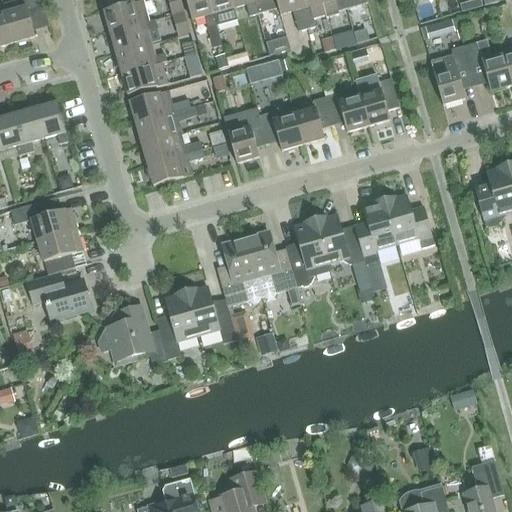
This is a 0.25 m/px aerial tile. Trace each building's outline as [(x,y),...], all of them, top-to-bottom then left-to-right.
[(5,15),(14,45),(35,39),(28,13),(45,9),(42,0),(23,0),(1,6),(4,16),(5,15)] [(166,0),(172,17),(184,14),(180,0),(166,0)] [(222,49),(216,28),(208,0),(184,0),(191,22),(204,19),(213,51),(222,49)] [(237,22),(234,10),(230,0),(208,0),(216,28),(237,22)] [(249,19),(258,17),(253,0),(230,0),(234,10),(246,7),(249,19)] [(253,0),(258,17),(278,11),(274,0),(253,0)] [(307,31),(305,23),(298,0),(274,0),(278,11),(280,17),(293,14),(296,26),(298,33),(307,31)] [(298,0),(305,23),(307,31),(315,28),(313,21),(326,18),(320,0),(298,0)] [(338,14),(346,11),(343,0),(320,0),(326,18),(326,19),(338,16),(338,14)] [(343,0),(346,11),(348,19),(357,17),(352,0),(343,0)] [(110,35),(149,24),(143,2),(104,13),(110,35)] [(470,3),(460,6),(462,14),(473,11),(470,3)] [(184,14),(172,17),(178,40),(191,36),(184,14)] [(5,15),(4,16),(0,16),(0,49),(14,45),(5,15)] [(116,56),(151,45),(148,33),(157,30),(155,22),(149,24),(110,35),(116,56)] [(353,32),(342,35),(346,49),(357,46),(357,45),(354,35),(353,32)] [(362,32),(354,35),(357,45),(365,43),(362,32)] [(286,40),(266,46),(270,58),(289,52),(286,40)] [(331,40),(322,43),(325,55),(334,52),(331,40)] [(511,88),(511,87),(504,58),(492,61),(487,42),(464,49),(471,72),(483,68),(491,94),(511,88)] [(122,76),(161,65),(167,64),(164,56),(155,58),(151,45),(116,56),(122,76)] [(192,45),(182,48),(185,58),(195,56),(192,46),(192,45)] [(458,76),(471,72),(464,49),(451,52),(453,57),(430,64),(443,108),(465,102),(458,76)] [(246,55),(226,61),(228,69),(248,64),(246,55)] [(224,57),(215,60),(218,72),(227,69),(224,57)] [(287,61),(280,63),(282,73),(290,71),(287,61)] [(128,98),(158,89),(158,90),(168,87),(163,73),(161,65),(122,76),(128,98)] [(265,69),(251,73),(255,89),(269,85),(265,69)] [(223,78),(213,81),(217,95),(227,92),(223,78)] [(360,99),(368,129),(390,123),(387,113),(399,110),(391,81),(379,85),(379,87),(358,93),(360,99)] [(368,129),(360,99),(339,105),(337,97),(335,97),(330,91),(323,93),(325,100),(333,129),(344,125),(347,135),(368,129)] [(189,102),(173,106),(169,93),(130,105),(136,126),(191,110),(189,102)] [(322,132),(333,129),(325,100),(313,103),(314,106),(293,112),(303,147),(325,141),(322,132)] [(36,111),(44,141),(57,137),(60,147),(69,144),(57,105),(36,111)] [(203,107),(194,109),(197,118),(206,116),(203,107)] [(136,126),(142,147),(181,135),(183,135),(180,125),(197,118),(194,109),(191,110),(136,126)] [(32,145),(44,141),(36,111),(15,117),(26,156),(34,154),(32,145)] [(282,153),(303,147),(293,112),(272,118),(271,115),(259,119),(268,147),(279,144),(282,153)] [(18,158),(26,156),(15,117),(0,120),(0,142),(3,153),(16,149),(18,158)] [(256,150),(268,147),(259,119),(248,122),(248,120),(226,127),(237,166),(259,160),(256,150)] [(222,132),(209,135),(213,147),(226,143),(222,132)] [(147,167),(187,156),(203,152),(200,144),(185,148),(181,135),(142,147),(147,167)] [(226,145),(213,149),(216,160),(229,156),(226,145)] [(187,156),(147,167),(154,189),(193,178),(187,156)] [(27,160),(19,162),(22,172),(30,169),(27,160)] [(498,172),(486,175),(490,190),(477,198),(487,234),(488,233),(491,234),(499,232),(500,230),(502,230),(504,225),(511,223),(511,183),(507,166),(497,169),(498,172)] [(68,178),(57,181),(60,192),(71,189),(68,178)] [(384,201),(397,247),(418,241),(421,251),(434,248),(424,210),(411,214),(407,198),(395,202),(395,199),(384,201)] [(38,243),(77,232),(71,211),(59,214),(56,201),(11,214),(15,228),(32,223),(38,243)] [(376,253),(397,247),(384,201),(374,204),(375,207),(363,211),(368,226),(355,230),(364,263),(366,271),(380,267),(376,253)] [(326,221),(325,218),(315,221),(328,266),(349,260),(351,267),(364,263),(355,230),(342,233),(338,218),(326,221)] [(312,271),(328,266),(315,221),(304,224),(305,227),(294,230),(299,248),(287,251),(298,290),(302,288),(304,289),(308,288),(309,286),(311,285),(314,278),(312,271)] [(77,232),(38,243),(48,278),(75,270),(72,257),(83,254),(77,232)] [(298,290),(287,251),(274,255),(269,234),(246,241),(262,300),(268,303),(274,302),(276,296),(298,290)] [(259,305),(262,300),(246,241),(222,247),(230,274),(219,278),(226,304),(228,310),(248,305),(253,307),(259,305)] [(63,289),(59,276),(28,285),(34,307),(46,304),(51,323),(91,312),(83,283),(63,289)] [(6,279),(0,280),(0,288),(0,290),(9,287),(6,279)] [(370,287),(357,291),(361,305),(374,301),(370,287)] [(237,344),(228,310),(226,304),(213,307),(208,290),(197,293),(196,290),(186,293),(198,338),(220,332),(224,348),(237,344)] [(177,344),(198,338),(186,293),(175,296),(176,299),(165,302),(169,320),(157,323),(162,340),(168,362),(181,359),(177,344)] [(384,310),(382,315),(384,321),(389,324),(395,322),(397,316),(396,311),(390,308),(384,310)] [(168,362),(162,340),(150,344),(140,309),(119,315),(118,314),(114,316),(98,345),(101,356),(112,353),(116,368),(137,362),(136,358),(149,354),(153,368),(168,364),(168,362)] [(26,332),(13,336),(20,361),(33,357),(26,332)] [(272,336),(256,341),(261,359),(277,354),(272,336)] [(285,342),(276,345),(279,354),(288,351),(285,342)] [(11,390),(0,393),(0,405),(15,402),(11,390)] [(473,392),(461,395),(465,409),(477,406),(473,392)] [(56,412),(52,419),(59,423),(63,416),(56,412)] [(478,493),(465,496),(469,511),(493,511),(491,502),(504,498),(494,463),(490,448),(476,452),(481,467),(471,470),(478,493)] [(277,449),(263,453),(267,466),(280,463),(277,449)] [(362,459),(358,467),(370,473),(374,465),(362,459)] [(235,494),(209,502),(211,511),(252,511),(249,501),(264,498),(257,474),(231,482),(235,494)] [(150,511),(192,511),(198,510),(190,481),(165,488),(162,493),(165,505),(149,509),(150,511)] [(400,502),(402,511),(448,511),(441,488),(419,494),(412,494),(405,496),(402,499),(400,502)] [(386,511),(384,503),(362,509),(362,511),(386,511)]
